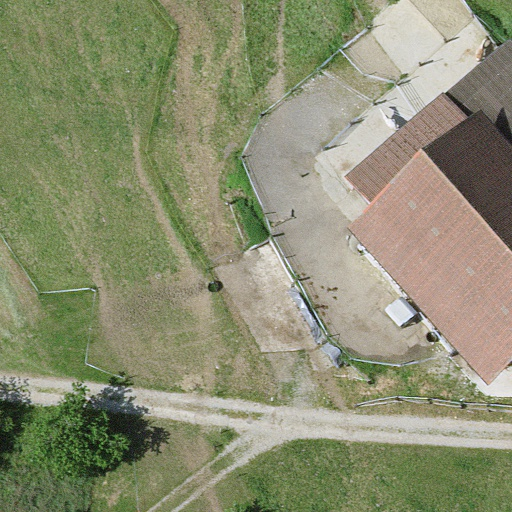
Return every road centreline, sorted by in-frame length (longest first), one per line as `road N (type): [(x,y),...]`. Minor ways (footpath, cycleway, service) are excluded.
road 1 (track): [(0,397),(511,440)]
road 2 (track): [(164,511),(237,454),(298,422)]
